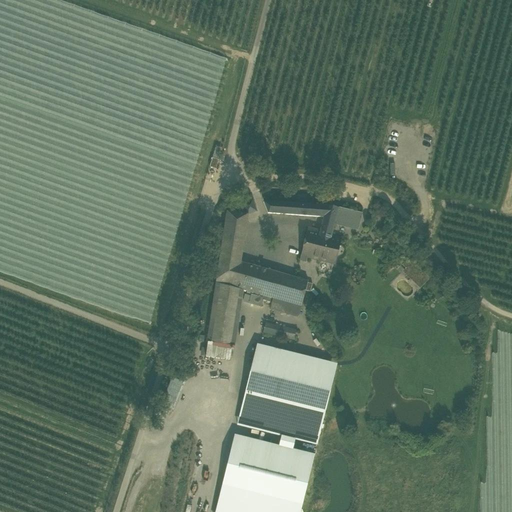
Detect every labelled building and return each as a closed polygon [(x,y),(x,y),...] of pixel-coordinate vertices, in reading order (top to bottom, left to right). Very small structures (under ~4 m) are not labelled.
[(219,160),(212,158),(209,167),(216,169),(219,160)] [(242,202),(246,214),(256,211),(253,200),(242,202)] [(327,218),(330,206),(263,202),(268,213),(324,217),(327,218)] [(327,218),(324,217),(320,231),(320,234),(331,236),(334,223),(357,229),(361,215),(338,209),(338,208),(330,206),(327,218)] [(216,282),(236,288),(240,262),(248,214),(246,214),(227,212),(221,250),(216,282)] [(320,234),(320,231),(308,228),(300,260),(306,262),(307,258),(335,265),(341,239),(331,236),(320,234)] [(308,282),(240,262),(236,288),(243,290),(273,298),(301,306),(308,282)] [(235,347),(243,290),(236,288),(216,282),(207,343),(235,347)] [(297,317),(299,315),(301,306),(273,298),(270,309),(297,317)] [(263,332),(294,340),(296,331),(265,323),(263,332)] [(258,344),(246,391),(325,410),(336,364),(258,344)] [(232,349),(207,345),(205,357),(230,361),(232,349)] [(172,378),(161,406),(172,410),(183,383),(172,378)] [(316,445),(325,410),(246,391),(237,426),(316,445)] [(169,416),(172,410),(161,406),(158,411),(169,416)] [(235,435),(233,445),(311,465),(314,455),(235,435)] [(233,445),(223,485),(302,505),(311,465),(233,445)] [(299,511),(302,505),(223,485),(215,511),(299,511)]
